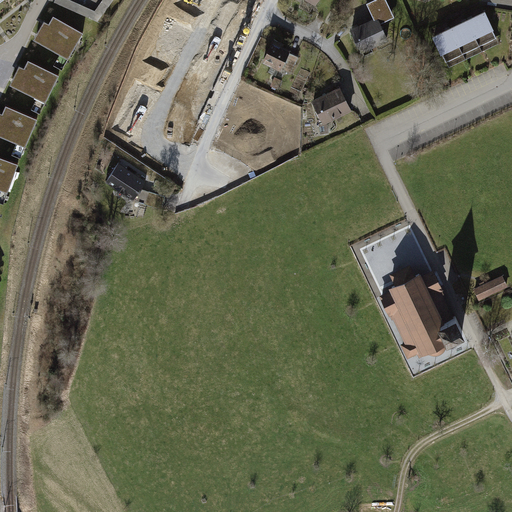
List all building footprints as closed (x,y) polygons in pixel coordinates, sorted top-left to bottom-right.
[(91,12),(70,0),(60,0),(60,1),(88,18),(91,12)] [(384,0),(369,0),(364,2),(371,17),(349,27),(358,50),(385,39),(379,23),(393,17),(384,0)] [(483,10),(467,18),(483,52),(500,45),(483,10)] [(79,33),(51,17),(34,46),(62,63),(79,33)] [(467,18),(449,27),(465,61),(483,52),(467,18)] [(465,61),(449,27),(432,34),(449,69),(465,61)] [(289,49),(271,41),(264,56),(281,65),(289,49)] [(42,104),(56,76),(28,61),(13,89),(42,104)] [(350,112),(337,87),(309,102),(322,126),(350,112)] [(0,143),(22,152),(34,119),(0,106),(0,143)] [(0,195),(3,197),(15,166),(0,160),(0,195)] [(144,183),(116,164),(104,181),(132,201),(144,183)] [(394,282),(389,285),(391,289),(379,294),(389,315),(390,315),(392,319),(393,318),(404,341),(400,343),(407,358),(417,353),(419,357),(426,354),(425,351),(427,350),(427,351),(428,351),(429,352),(430,352),(432,353),(433,353),(435,353),(437,353),(439,353),(442,352),(444,350),(445,348),(446,346),(447,343),(447,342),(447,340),(453,338),(452,337),(465,330),(457,312),(453,314),(443,294),(444,293),(443,289),(433,268),(422,274),(420,270),(414,272),(410,263),(390,273),(394,282)] [(500,278),(470,292),(475,303),(506,290),(500,278)]
